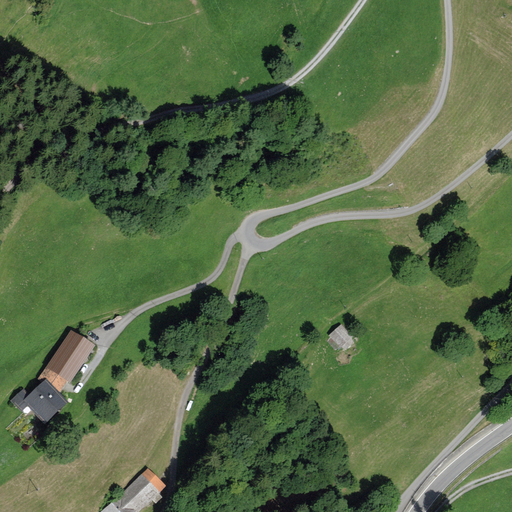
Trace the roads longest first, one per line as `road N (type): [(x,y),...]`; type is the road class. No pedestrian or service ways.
road 1 (track): [(363,0),(306,70),(266,93),(64,144),(0,204)]
road 2 (track): [(253,252),(180,417),(164,511)]
road 3 (track): [(243,237),(227,246),(218,274),(123,321),(75,390)]
road 4 (tertiary): [(412,511),(511,420)]
